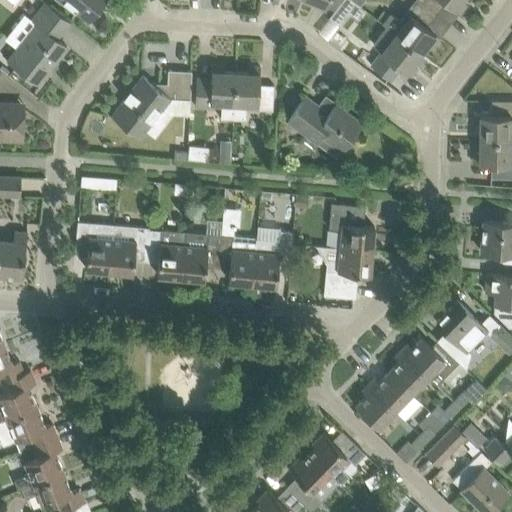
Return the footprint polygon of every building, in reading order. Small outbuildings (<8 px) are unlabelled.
[(62,0),(87,19),(102,0),(62,0)] [(341,0),(335,9),(329,17),(334,21),(339,24),(341,26),(350,13),(356,18),(364,9),(360,5),(352,0),(341,0)] [(382,21),(380,22),(385,26),(390,30),(390,29),(420,52),(428,42),(433,45),(440,37),(439,36),(426,26),(436,14),(418,0),(413,0),(405,11),(398,19),(389,12),(382,21)] [(418,0),(436,14),(446,1),(459,12),(466,3),(462,0),(418,0)] [(57,39),(70,21),(46,2),(31,20),(37,25),(10,61),(38,83),(66,46),(57,39)] [(381,52),(371,65),(390,80),(400,67),(410,75),(417,66),(412,63),(420,52),(390,29),(390,30),(385,26),(374,40),(373,44),(374,47),(381,52)] [(349,40),(334,30),(327,40),(341,50),(349,40)] [(221,101),(220,116),(233,117),(235,71),(222,70),(223,64),(212,64),(211,81),(196,81),(195,106),(209,107),(209,100),(221,101)] [(257,104),(257,108),(272,109),(274,84),(260,84),(260,66),(249,66),(249,72),(235,71),(233,117),(245,117),(246,104),(257,104)] [(111,115),(140,137),(152,122),(171,97),(190,98),(191,71),(168,69),(167,83),(152,82),(143,75),(111,115)] [(305,95),(287,119),(317,142),(322,135),(342,150),(360,126),(347,116),(349,113),(335,103),(328,113),(317,104),(305,95)] [(511,125),(511,115),(511,114),(511,99),(492,100),(491,114),(474,114),(474,125),(480,125),(480,139),(511,139),(511,125)] [(0,138),(22,139),(23,107),(0,106),(0,138)] [(473,152),(473,163),(491,163),(491,177),(511,177),(511,139),(480,139),(479,152),(473,152)] [(188,145),(187,157),(204,157),(205,145),(188,145)] [(187,151),(174,150),(174,158),(187,159),(187,151)] [(0,194),(20,196),(21,176),(0,174),(0,194)] [(81,174),(80,187),(91,187),(92,175),(81,174)] [(174,182),(173,192),(187,194),(188,183),(174,182)] [(307,194),(296,193),(295,203),(306,204),(307,194)] [(331,202),(328,228),(342,229),(340,246),(372,249),(374,226),(363,225),(364,205),(331,202)] [(221,234),(218,267),(229,268),(228,280),(254,282),(257,237),(256,237),(233,235),(234,225),(239,226),(240,208),(222,207),(221,219),(220,234),(221,234)] [(86,255),(85,267),(109,269),(112,223),(77,220),(74,254),(86,255)] [(511,261),(511,222),(483,220),(480,250),(502,252),(502,261),(511,261)] [(146,261),(149,228),(149,225),(112,223),(109,269),(133,271),(134,259),(146,261)] [(184,243),(183,243),(184,230),(160,227),(160,229),(149,228),(146,261),(158,262),(157,274),(181,276),(184,243)] [(289,273),(291,253),(293,230),(281,229),(280,239),(257,237),(254,282),(276,284),(277,272),(289,273)] [(0,274),(22,276),(26,231),(14,230),(13,239),(0,238),(0,274)] [(206,266),(218,267),(221,234),(184,230),(183,243),(184,243),(181,276),(205,278),(206,266)] [(340,247),(315,243),(325,264),(326,265),(323,294),(356,297),(357,284),(358,272),(370,274),(372,249),(340,246),(340,247)] [(487,273),(485,291),(495,292),(493,313),(508,328),(511,328),(511,275),(507,275),(487,273)] [(436,321),(445,330),(436,339),(457,360),(466,369),(471,352),(467,348),(486,329),(489,332),(487,334),(507,353),(511,348),(511,337),(497,323),(498,322),(489,314),(480,322),(457,300),(436,321)] [(411,347),(405,354),(427,375),(435,383),(452,365),(457,360),(436,339),(431,345),(422,336),(411,347)] [(0,343),(0,382),(1,382),(2,381),(8,379),(8,378),(24,372),(23,372),(18,359),(12,362),(4,342),(0,343)] [(388,371),(410,392),(427,375),(405,354),(388,371)] [(0,400),(2,407),(0,407),(0,419),(37,405),(29,385),(35,382),(30,369),(23,372),(24,372),(8,378),(8,379),(12,389),(0,393),(0,400)] [(394,409),(410,392),(388,371),(372,388),(394,409)] [(475,379),(462,391),(453,400),(460,407),(468,399),(472,402),(485,389),(475,379)] [(377,426),(391,412),(394,409),(372,388),(355,405),(377,426)] [(432,413),(443,423),(460,407),(453,400),(444,409),(440,405),(433,412),(432,413)] [(0,438),(2,445),(16,439),(20,450),(57,435),(52,422),(45,425),(37,405),(0,419),(0,438)] [(424,430),(420,434),(426,440),(443,423),(432,413),(433,412),(430,409),(417,423),(424,430)] [(465,436),(454,425),(427,453),(438,464),(465,436)] [(315,446),(308,453),(337,481),(340,483),(348,474),(342,468),(341,468),(350,459),(351,459),(355,463),(365,453),(359,447),(341,430),(331,440),(323,432),(312,443),(315,446)] [(426,440),(420,434),(411,442),(407,438),(395,451),(405,461),(426,440)] [(482,446),(486,450),(502,466),(511,456),(511,439),(506,446),(498,438),(495,434),(482,446)] [(14,478),(18,489),(21,488),(33,483),(63,471),(55,451),(62,448),(57,435),(20,450),(29,472),(14,478)] [(491,461),(481,450),(451,479),(485,511),(487,511),(508,491),(484,468),(491,461)] [(296,476),(286,486),(304,504),(310,510),(320,499),(337,481),(308,453),(302,459),(299,457),(288,468),(296,476)] [(78,488),(71,491),(63,471),(33,483),(21,488),(25,498),(37,493),(42,505),(57,499),(61,510),(65,509),(83,501),(78,488)] [(405,492),(397,485),(390,496),(400,502),(405,492)] [(255,511),(296,511),(304,504),(286,486),(276,497),(268,489),(257,500),(259,502),(253,509),(255,511)]
